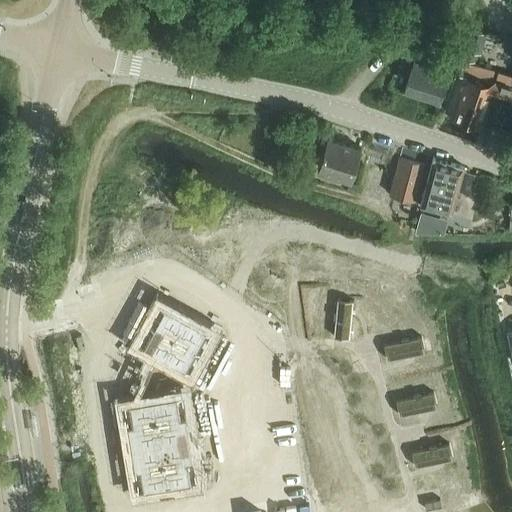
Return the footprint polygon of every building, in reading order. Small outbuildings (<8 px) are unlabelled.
[(465,49),(478,53),(482,54),(488,34),(470,29),(465,49)] [(444,64),(448,52),(421,42),(416,55),(444,64)] [(467,78),(454,121),(480,130),(491,97),(509,103),(511,93),(511,86),(496,81),(500,71),(464,61),(460,75),(467,78)] [(441,104),(451,74),(415,62),(405,92),(441,104)] [(318,167),(352,178),(362,147),(328,136),(318,167)] [(391,193),(453,211),(466,166),(404,149),(391,193)] [(350,182),(347,191),(356,194),(358,185),(350,182)] [(422,211),(416,232),(445,233),(446,228),(449,219),(422,211)] [(144,290),(141,297),(151,302),(155,295),(144,290)] [(341,296),(338,335),(351,336),(355,297),(341,296)] [(159,304),(149,323),(176,337),(186,319),(187,317),(160,302),(159,304)] [(186,319),(176,337),(201,351),(202,352),(213,331),(187,317),(186,319)] [(149,323),(138,343),(165,357),(176,337),(149,323)] [(123,329),(119,336),(129,342),(133,335),(123,329)] [(222,332),(218,339),(228,345),(232,338),(222,332)] [(176,337),(165,357),(191,371),(191,372),(202,352),(201,351),(176,337)] [(426,337),(387,345),(390,358),(429,350),(426,337)] [(200,372),(196,379),(207,384),(211,377),(200,372)] [(204,390),(192,391),(193,399),(205,397),(204,390)] [(184,392),(154,397),(158,420),(188,415),(184,392)] [(438,393),(399,401),(402,414),(441,406),(438,393)] [(154,397),(124,402),(128,425),(158,420),(154,397)] [(114,398),(106,399),(108,411),(109,411),(116,410),(114,402),(114,398)] [(188,415),(158,420),(161,442),(191,437),(188,415)] [(158,420),(128,425),(131,446),(161,442),(158,420)] [(111,428),(110,428),(112,440),(113,439),(120,438),(118,426),(111,428)] [(210,426),(198,428),(199,435),(211,433),(210,426)] [(211,433),(199,435),(201,443),(212,441),(211,433)] [(191,437),(161,442),(165,463),(195,458),(191,437)] [(161,442),(131,446),(135,468),(165,463),(161,442)] [(452,444),(415,452),(418,466),(455,458),(452,444)] [(117,459),(115,459),(117,471),(119,470),(125,469),(123,458),(117,459)] [(195,458),(165,463),(168,486),(198,481),(195,458)] [(165,463),(135,468),(139,491),(168,486),(165,463)] [(218,474),(210,476),(212,488),(220,486),(218,474)] [(122,490),(121,490),(122,502),(130,501),(130,498),(128,489),(122,490)] [(441,498),(425,501),(427,509),(443,506),(441,498)]
